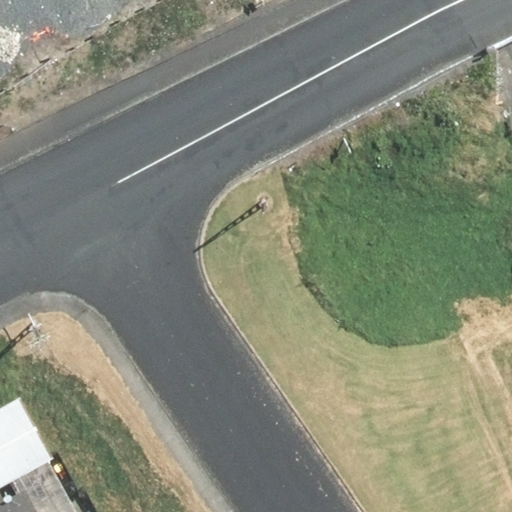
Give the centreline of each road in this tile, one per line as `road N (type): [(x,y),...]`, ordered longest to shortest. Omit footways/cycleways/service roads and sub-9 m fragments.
road 1 (unclassified): [(96,194),(466,0)]
road 2 (residential): [(302,511),(96,194)]
